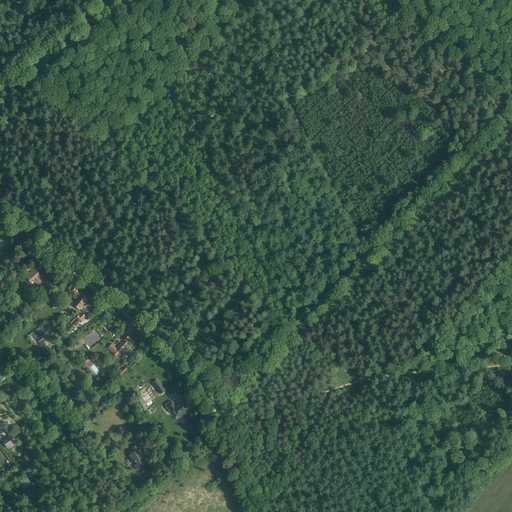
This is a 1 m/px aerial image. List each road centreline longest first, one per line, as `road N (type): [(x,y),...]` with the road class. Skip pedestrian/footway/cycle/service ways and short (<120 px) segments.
road 1 (track): [(212,408),(511,116)]
road 2 (track): [(355,379),(289,334),(179,206),(145,179)]
road 3 (track): [(80,278),(198,378),(249,499)]
road 4 (track): [(145,179),(267,54)]
road 5 (track): [(360,382),(511,360)]
road 6 (secondary): [(0,89),(115,0)]
road 7 (track): [(360,382),(263,415),(228,396)]
road 8 (track): [(0,381),(113,305)]
